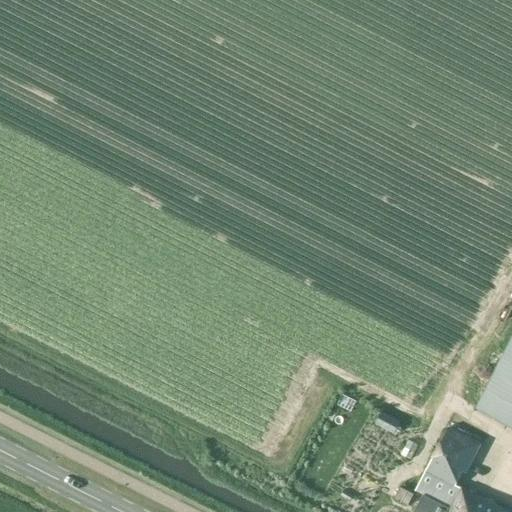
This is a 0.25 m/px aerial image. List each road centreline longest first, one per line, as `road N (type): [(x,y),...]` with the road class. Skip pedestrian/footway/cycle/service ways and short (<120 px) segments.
road 1 (track): [(511,283),(429,410),(415,412),(335,374),(278,462)]
road 2 (secondary): [(122,511),(0,450)]
